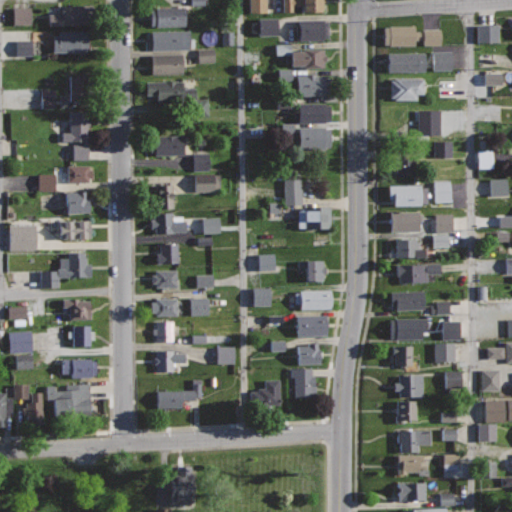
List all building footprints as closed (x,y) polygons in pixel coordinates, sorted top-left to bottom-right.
[(247,0),(248,12),(265,12),(264,0),(247,0)] [(321,0),(283,0),(284,11),(293,11),(293,6),(302,5),(302,10),(321,10),(321,0)] [(92,3),(60,5),(60,13),(47,14),(47,25),(93,22),(92,3)] [(185,6),(150,7),(150,26),(185,25),(185,6)] [(11,24),(29,24),(29,7),(11,7),(11,24)] [(257,35),(276,35),(276,17),(257,18),(257,35)] [(323,18),(298,18),(298,27),(294,27),(295,40),(324,40),(324,37),(328,37),(328,20),(323,20),(323,18)] [(475,42),(498,41),(497,24),(475,24),(475,42)] [(414,26),(383,26),(383,45),(413,45),(413,39),(423,39),(423,44),(440,44),(440,29),(414,30),(414,26)] [(86,30),(57,30),(58,34),(52,35),(53,51),(87,50),(86,30)] [(189,30),(149,31),(150,49),(189,48),(189,30)] [(232,31),(221,31),(222,45),(232,44),(232,31)] [(14,55),(31,55),(30,39),(14,40),(14,55)] [(197,49),(197,62),(214,61),(213,48),(197,49)] [(323,49),(295,49),(295,68),(323,68),(323,49)] [(450,69),(450,50),(431,50),(431,70),(450,69)] [(182,53),(150,54),(150,74),(183,73),(182,53)] [(425,53),(387,53),(388,71),(425,70),(425,53)] [(290,69),(276,69),(276,81),(290,81),(290,69)] [(500,73),(482,72),(482,84),(500,85),(500,73)] [(323,75),(292,75),(293,95),(324,95),(324,93),(329,93),(329,76),(323,76),(323,75)] [(88,76),(70,76),(70,99),(88,99),(88,76)] [(422,77),(393,77),(393,79),(390,79),(390,96),(393,96),(393,98),(415,98),(415,93),(422,93),(422,77)] [(183,80),(145,81),(145,94),(156,94),(157,101),(183,100),(183,80)] [(40,108),(53,108),(54,89),(40,88),(40,108)] [(324,102),(295,102),(296,122),(329,122),(329,103),(324,104),(324,102)] [(421,105),(393,106),(393,107),(388,108),(389,123),(393,123),(394,126),(421,126),(421,105)] [(439,109),(416,109),(416,133),(438,133),(439,109)] [(88,110),(69,110),(70,131),(61,131),(61,140),(83,140),(83,143),(73,143),(73,158),(88,158),(88,110)] [(292,123),(280,123),(280,134),(292,134),(292,123)] [(324,125),(298,126),(298,137),(291,137),(291,148),(325,148),(325,146),(329,146),(329,128),(324,128),(324,125)] [(184,134),(149,135),(150,151),(154,151),(154,155),(185,154),(184,134)] [(450,140),(431,140),(432,156),(450,156),(450,140)] [(477,168),(492,168),(491,150),(476,150),(477,168)] [(207,153),(192,152),(191,170),(207,171),(207,153)] [(416,158),(389,159),(390,175),(416,174),(416,158)] [(87,164),(66,164),(66,181),(87,181),(87,164)] [(193,173),(193,192),(217,191),(216,172),(193,173)] [(53,173),(36,174),(36,191),(53,190),(53,173)] [(281,179),(282,204),(301,204),(300,178),(281,179)] [(489,196),(506,195),(506,178),(488,179),(489,196)] [(448,180),(432,181),(433,202),(449,201),(448,180)] [(172,183),(150,184),(151,208),(173,208),(172,183)] [(420,184),(387,184),(387,198),(393,198),(393,204),(428,204),(427,186),(420,186),(420,184)] [(86,189),(64,191),(66,213),(90,211),(88,196),(86,196),(86,189)] [(267,213),(278,213),(278,202),(267,202),(267,213)] [(329,205),(303,206),(303,209),(298,209),(298,227),(329,227),(329,205)] [(418,210),(389,211),(389,230),(419,229),(418,210)] [(171,211),(152,212),(152,218),(149,218),(150,227),(153,227),(154,233),(187,232),(186,218),(171,219),(171,211)] [(450,213),(433,213),(434,231),(451,231),(450,213)] [(497,226),(511,226),(511,214),(498,215),(497,226)] [(200,217),(201,233),(218,232),(218,217),(200,217)] [(87,219),(59,219),(60,237),(88,237),(88,233),(90,233),(90,223),(87,223),(87,219)] [(7,249),(34,249),(34,224),(7,224),(7,249)] [(446,246),(446,233),(431,233),(431,246),(446,246)] [(196,237),(196,245),(209,244),(209,236),(196,237)] [(415,238),(395,239),(395,256),(425,256),(425,248),(416,248),(415,238)] [(177,242),(155,243),(156,262),(178,262),(177,242)] [(56,267),(56,269),(39,270),(39,287),(58,287),(58,277),(93,277),(93,262),(85,262),(84,251),(67,251),(67,257),(59,257),(59,267),(56,267)] [(273,269),(273,253),(257,253),(257,270),(273,269)] [(322,259),(296,259),(296,267),(305,266),(305,280),(323,280),(322,259)] [(440,262),(394,263),(394,276),(398,276),(398,282),(427,281),(427,274),(440,274),(440,262)] [(177,269),(155,270),(155,273),(151,273),(151,282),(155,282),(156,286),(177,286),(177,269)] [(194,287),(211,286),(211,274),(194,274),(194,287)] [(251,306),(269,305),(269,287),(251,287),(251,306)] [(331,289),(294,290),(294,304),(300,303),(300,308),(331,308),(331,289)] [(423,289),(389,291),(389,304),(395,304),(395,309),(424,308),(423,289)] [(206,297),(188,297),(189,315),(207,314),(206,297)] [(78,298),(62,298),(62,306),(69,306),(69,319),(91,319),(91,299),(78,300),(78,298)] [(176,298),(155,298),(155,301),(150,301),(150,311),(154,311),(154,314),(176,315),(176,298)] [(447,301),(434,300),(434,313),(447,314),(447,301)] [(7,318),(25,318),(24,306),(6,306),(7,318)] [(325,313),(295,314),(295,335),(326,334),(325,313)] [(427,317),(389,318),(389,338),(422,338),(422,331),(427,331),(427,317)] [(173,319),(152,320),(152,341),(173,340),(173,319)] [(458,339),(458,320),(440,321),(440,339),(458,339)] [(89,324),(72,324),(72,345),(90,345),(89,324)] [(29,331),(7,331),(7,352),(30,352),(29,331)] [(191,344),(205,343),(204,334),(190,334),(191,344)] [(283,340),(269,340),(269,351),(283,350),(283,340)] [(511,340),(503,341),(504,362),(511,361),(511,340)] [(317,342),(307,343),(307,345),(296,345),(296,363),(319,363),(319,348),(318,348),(317,342)] [(453,360),(453,342),(432,342),(432,361),(453,360)] [(412,345),(391,345),(391,353),(393,353),(393,364),(412,365),(412,345)] [(233,346),(215,346),(215,363),(233,363),(233,346)] [(503,347),(485,347),(485,358),(503,357),(503,347)] [(173,349),(154,349),(154,370),(179,370),(179,361),(187,361),(186,352),(173,352),(173,349)] [(30,353),(14,354),(14,368),(31,368),(30,353)] [(90,357),(61,358),(61,372),(70,372),(70,376),(90,376),(90,374),(95,374),(94,359),(90,359),(90,357)] [(312,367),(294,367),(293,396),(316,396),(316,384),(313,384),(314,374),(312,374),(312,367)] [(497,369),(479,369),(479,390),(497,391),(497,369)] [(460,370),(444,371),(444,386),(460,385),(460,370)] [(423,372),(397,373),(397,381),(393,381),(393,390),(398,389),(398,396),(423,396),(423,372)] [(192,379),(192,389),(155,389),(155,406),(182,406),(182,399),(194,399),(194,396),(205,396),(205,379),(192,379)] [(279,379),(263,379),(263,387),(249,387),(249,404),(279,403),(279,379)] [(88,382),(65,383),(65,389),(54,389),(54,384),(45,384),(46,401),(52,400),(53,417),(72,416),(72,412),(89,411),(88,382)] [(27,398),(27,383),(11,383),(11,398),(27,398)] [(41,391),(30,391),(30,401),(25,401),(26,418),(31,417),(32,424),(42,424),(41,391)] [(5,392),(0,392),(0,425),(5,426),(5,414),(13,414),(13,395),(5,395),(5,392)] [(511,397),(484,399),(485,421),(511,420),(511,397)] [(415,399),(394,400),(395,421),(402,421),(402,419),(416,419),(415,399)] [(455,411),(440,411),(440,422),(455,422),(455,411)] [(494,423),(476,423),(476,441),(494,441),(494,423)] [(455,429),(441,428),(441,439),(454,440),(455,429)] [(431,429),(395,429),(395,442),(399,442),(399,450),(417,450),(417,443),(431,443),(431,429)] [(442,463),(456,464),(456,454),(442,453),(442,463)] [(423,454),(396,454),(396,474),(406,474),(406,471),(418,471),(418,462),(423,462),(423,454)] [(494,477),(495,460),(479,460),(479,477),(494,477)] [(192,465),(168,465),(169,506),(193,505),(192,465)] [(425,481),(397,482),(398,499),(426,498),(425,481)] [(439,505),(452,505),(452,492),(439,493),(439,505)]
